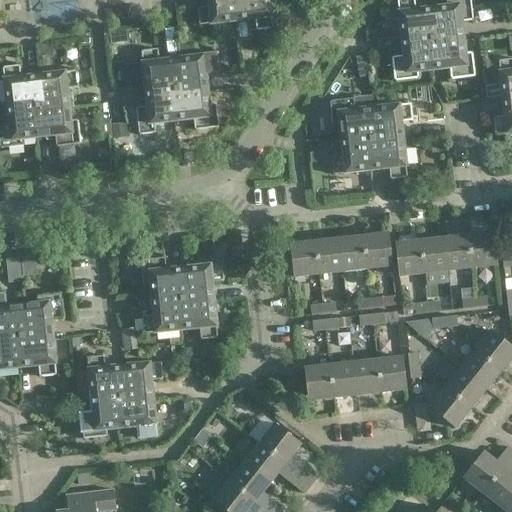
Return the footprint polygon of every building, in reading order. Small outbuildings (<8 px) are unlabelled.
[(239,0),(208,0),(210,7),(198,9),(200,25),(242,20),(239,0)] [(270,0),(239,0),(242,20),(256,19),(257,31),(274,29),(270,0)] [(433,39),(429,9),(416,10),(415,0),(401,0),(398,0),(402,37),(403,43),(433,39)] [(433,39),(463,35),(462,22),(474,21),(471,0),(447,0),(448,6),(429,9),(433,39)] [(111,44),(129,42),(128,30),(109,33),(111,44)] [(463,35),(433,39),(437,69),(450,67),(452,80),(476,77),(473,53),(466,54),(463,35)] [(433,39),(403,43),(405,56),(393,57),(396,81),(419,78),(418,71),(437,69),(433,39)] [(39,57),(53,54),(52,43),(37,46),(39,57)] [(177,90),(174,59),(160,61),(159,49),(142,51),(147,93),(177,90)] [(177,90),(207,86),(206,73),(218,71),(216,54),(174,59),(177,90)] [(356,58),(356,59),(359,78),(368,76),(365,58),(364,56),(356,58)] [(511,101),(511,59),(499,61),(504,103),(511,101)] [(38,106),(35,76),(21,77),(20,66),(3,68),(8,110),(38,106)] [(38,106),(69,102),(67,89),(79,88),(77,71),(35,76),(38,106)] [(207,86),(177,90),(181,120),(194,118),(196,130),(219,127),(216,104),(210,104),(207,86)] [(177,90),(147,93),(148,107),(137,108),(140,135),(157,133),(155,123),(181,120),(177,90)] [(356,110),(355,99),(330,102),(333,125),(340,124),(343,143),(373,139),(370,109),(356,110)] [(511,101),(504,103),(506,116),(494,118),(496,135),(511,132),(511,101)] [(71,121),(69,102),(38,106),(42,136),(55,135),(57,147),(81,144),(78,120),(71,121)] [(374,108),(370,109),(373,139),(403,135),(402,122),(414,121),(412,104),(374,108)] [(38,106),(8,110),(10,123),(0,124),(0,142),(1,148),(25,145),(24,138),(42,136),(38,106)] [(101,137),(111,135),(110,121),(99,122),(98,125),(99,134),(101,137)] [(129,137),(128,122),(110,124),(112,139),(129,137)] [(441,136),(440,126),(424,128),(425,138),(441,136)] [(403,135),(373,139),(376,169),(390,168),(391,180),(408,178),(407,169),(403,135)] [(373,139),(343,143),(344,156),(332,157),(334,174),(376,169),(373,139)] [(432,153),(444,152),(443,143),(431,144),(432,153)] [(494,232),(469,235),(473,268),(497,265),(494,232)] [(389,233),(364,236),(368,269),(392,267),(389,233)] [(473,268),(469,235),(445,238),(449,271),(473,268)] [(364,236),(340,239),(344,272),(368,269),(364,236)] [(445,238),(421,240),(425,273),(449,271),(445,238)] [(344,272),(340,239),(316,242),(320,275),(344,272)] [(425,273),(421,240),(396,243),(400,276),(425,273)] [(295,278),(320,275),(316,242),(291,245),(295,278)] [(511,254),(510,242),(500,243),(501,256),(502,256),(511,254)] [(228,256),(229,264),(237,263),(241,257),(241,249),(240,250),(239,244),(231,245),(232,251),(228,256)] [(125,248),(110,249),(111,259),(126,258),(125,248)] [(511,267),(511,258),(511,254),(502,256),(501,256),(503,269),(511,267)] [(166,258),(142,260),(144,284),(151,284),(153,302),(184,299),(181,268),(167,270),(166,258)] [(184,299),(214,296),(213,282),(224,281),(223,264),(181,268),(184,299)] [(37,304),(19,306),(22,336),(53,333),(51,319),(63,318),(61,293),(36,296),(37,304)] [(4,295),(0,295),(0,338),(22,336),(19,306),(6,307),(4,295)] [(218,338),(214,296),(184,299),(187,329),(200,328),(201,340),(218,338)] [(395,296),(382,298),(383,307),(396,306),(395,296)] [(475,308),(488,307),(486,296),(474,298),(475,308)] [(382,297),(369,299),(370,309),(383,308),(382,297)] [(475,308),(474,298),(461,299),(462,309),(475,308)] [(184,299),(153,302),(155,315),(142,316),(144,334),(187,329),(184,299)] [(370,309),(369,299),(356,300),(357,311),(370,309)] [(440,301),(427,302),(428,313),(441,312),(440,301)] [(428,313),(427,302),(402,305),(403,316),(415,315),(428,313)] [(335,303),(323,304),(324,314),(336,313),(335,303)] [(324,314),(323,304),(310,305),(311,315),(324,314)] [(372,325),(385,324),(384,313),(371,314),(372,325)] [(372,325),(371,314),(358,316),(360,326),(372,325)] [(443,317),(445,328),(457,326),(456,316),(443,317)] [(445,328),(443,317),(431,319),(432,329),(445,328)] [(325,321),(326,330),(338,329),(337,319),(325,321)] [(313,331),(326,330),(325,321),(312,322),(313,331)] [(511,358),(511,347),(491,331),(475,350),(502,371),(511,358)] [(58,375),(53,333),(22,336),(26,367),(39,365),(40,377),(58,375)] [(22,336),(0,338),(0,369),(26,367),(22,336)] [(81,344),(80,337),(71,338),(72,347),(78,347),(81,344)] [(475,350),(461,369),(487,390),(502,371),(475,350)] [(418,353),(408,354),(410,366),(419,365),(418,353)] [(123,397),(119,367),(106,368),(105,356),(88,358),(92,400),(123,397)] [(406,390),(402,356),(378,359),(382,393),(406,390)] [(358,395),(382,393),(378,359),(354,362),(358,395)] [(123,397),(153,394),(151,381),(164,379),(162,362),(119,367),(123,397)] [(358,395),(354,362),(330,365),(334,398),(358,395)] [(309,401),(334,398),(330,365),(305,368),(309,401)] [(420,377),(419,365),(410,366),(411,378),(420,377)] [(461,369),(446,388),(472,409),(487,390),(461,369)] [(208,372),(200,382),(208,389),(216,379),(208,372)] [(472,409),(446,388),(430,407),(456,428),(472,409)] [(153,394),(123,397),(126,427),(139,426),(140,438),(157,436),(153,394)] [(413,396),(414,404),(423,403),(422,395),(413,396)] [(92,400),(94,413),(80,415),(83,438),(107,436),(106,429),(126,427),(123,397),(92,400)] [(181,414),(188,413),(192,408),(191,401),(186,398),(180,397),(175,403),(176,410),(181,414)] [(423,403),(413,404),(415,421),(427,419),(425,403),(423,403)] [(301,444),(274,424),(259,443),(312,485),(320,475),(293,455),(301,444)] [(211,437),(202,430),(193,441),(203,448),(211,437)] [(305,494),(312,485),(259,443),(244,462),(271,483),(278,473),(305,494)] [(464,478),(484,493),(511,457),(511,450),(508,447),(497,461),(485,451),(464,478)] [(511,473),(511,472),(511,457),(484,493),(503,508),(511,496),(511,473)] [(244,462),(230,481),(269,511),(288,511),(263,492),(271,483),(244,462)] [(91,484),(90,473),(77,474),(78,486),(91,484)] [(269,511),(230,481),(214,501),(228,511),(247,511),(249,511),(269,511)] [(56,511),(106,511),(116,511),(114,489),(67,495),(69,510),(57,511),(56,511)] [(511,511),(511,496),(503,508),(508,511),(511,511)]
